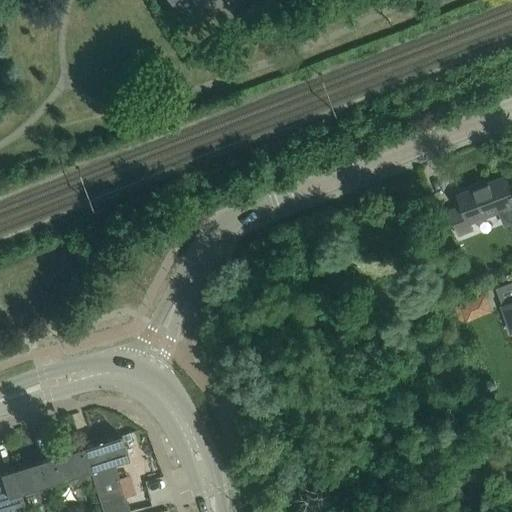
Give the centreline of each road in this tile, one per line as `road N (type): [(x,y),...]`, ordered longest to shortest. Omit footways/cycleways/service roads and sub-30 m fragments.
road 1 (residential): [(157,340),(197,257),(231,218),(511,107)]
road 2 (unclassified): [(0,401),(133,363),(157,340)]
